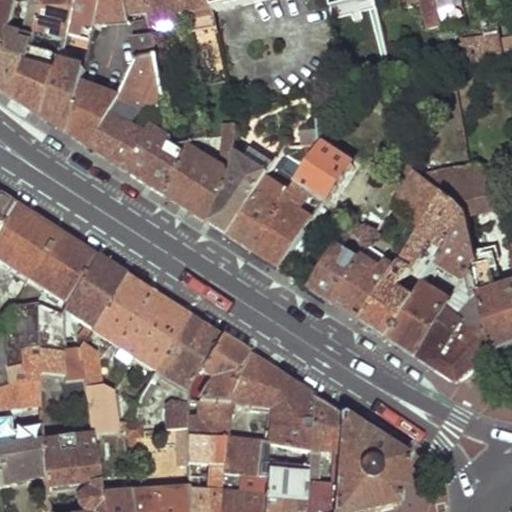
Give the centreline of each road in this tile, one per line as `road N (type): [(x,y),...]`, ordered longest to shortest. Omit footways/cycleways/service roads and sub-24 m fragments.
road 1 (secondary): [(0,142),(339,364)]
road 2 (secondary): [(339,364),(443,444),(482,499)]
road 3 (secondary): [(511,442),(339,364)]
